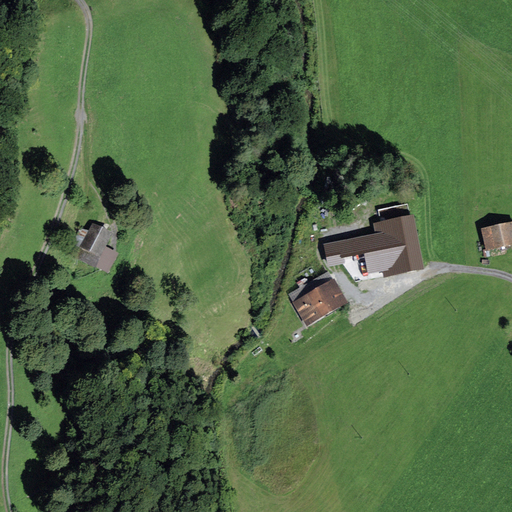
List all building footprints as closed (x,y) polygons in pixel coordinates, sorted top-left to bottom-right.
[(413,215),(373,223),(375,234),(323,244),(328,267),(345,263),(344,258),(364,254),(368,274),(382,271),(383,278),(424,270),(413,215)] [(511,224),(481,231),(486,254),(511,248),(511,224)] [(112,236),(91,225),(88,231),(80,229),(72,245),(80,249),(100,261),(106,249),(112,236)] [(100,261),(80,249),(75,260),(108,277),(118,256),(106,249),(100,261)] [(288,296),(292,305),(334,282),(329,273),(288,296)] [(334,282),(292,305),(306,329),(347,306),(334,282)]
